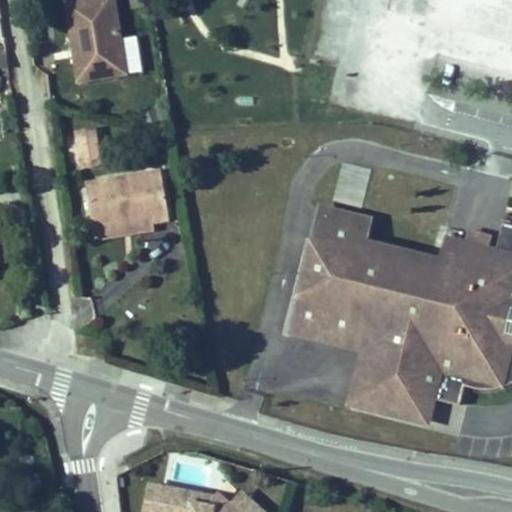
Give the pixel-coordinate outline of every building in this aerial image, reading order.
[(112,14),(65,22),(80,101),(127,93),(121,57),(112,14)] [(136,55),(121,57),(127,93),(143,90),(136,55)] [(0,60),(0,78),(11,81),(8,62),(0,60)] [(76,145),(82,178),(99,174),(94,142),(76,145)] [(365,208),(372,171),(340,165),(333,202),(365,208)] [(86,197),(93,239),(153,228),(154,236),(172,233),(162,183),(86,197)] [(357,414),(416,428),(421,405),(429,407),(465,416),(469,396),(472,397),(476,398),(480,398),(485,398),(489,397),(493,397),(497,397),(501,395),(506,394),(510,392),(511,390),(511,343),(499,340),(504,317),(511,318),(511,235),(498,233),(491,263),(437,250),(431,272),(369,256),(375,234),(324,223),(296,343),(370,360),(357,414)] [(429,407),(421,405),(416,428),(424,429),(429,407)] [(176,460),(173,477),(206,483),(209,466),(176,460)] [(49,491),(46,475),(33,477),(36,494),(49,491)] [(219,497),(146,483),(140,511),(265,511),(243,494),(231,508),(219,497)]
